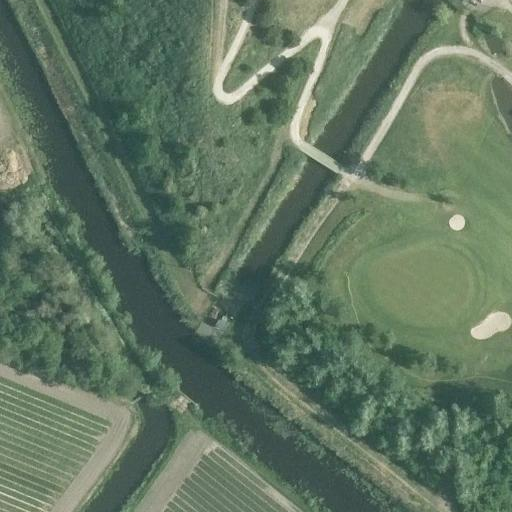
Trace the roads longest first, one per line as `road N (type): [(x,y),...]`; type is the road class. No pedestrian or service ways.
road 1 (track): [(200,428),(146,385),(49,213),(0,193)]
road 2 (track): [(236,339),(444,511)]
